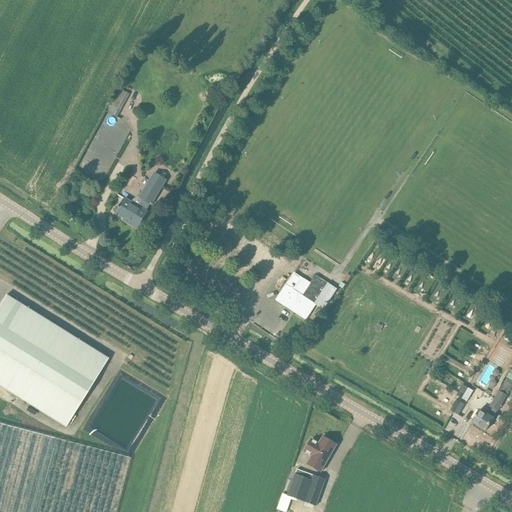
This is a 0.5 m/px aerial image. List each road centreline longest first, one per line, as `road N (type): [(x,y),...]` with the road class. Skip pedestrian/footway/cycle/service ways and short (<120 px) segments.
road 1 (unclassified): [(511,500),(141,287)]
road 2 (unclassified): [(141,287),(249,88),(310,0)]
road 3 (unclassified): [(141,287),(0,200)]
